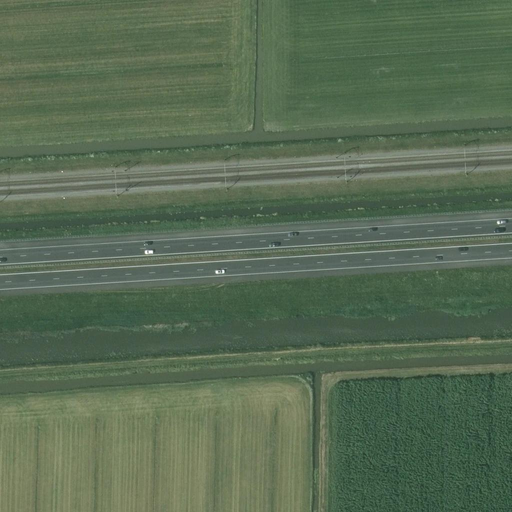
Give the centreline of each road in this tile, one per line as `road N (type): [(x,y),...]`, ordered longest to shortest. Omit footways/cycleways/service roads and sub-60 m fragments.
road 1 (motorway): [(511,226),(0,258)]
road 2 (motorway): [(0,282),(511,251)]
